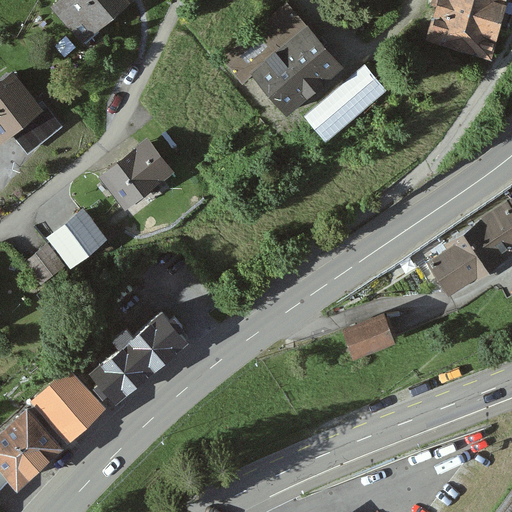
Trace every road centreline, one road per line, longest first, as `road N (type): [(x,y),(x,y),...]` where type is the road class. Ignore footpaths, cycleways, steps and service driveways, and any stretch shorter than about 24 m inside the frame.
road 1 (primary): [(511,156),(237,348),(156,416),(63,511)]
road 2 (secondary): [(511,382),(264,480),(207,511)]
road 3 (residential): [(0,229),(103,147),(180,0)]
